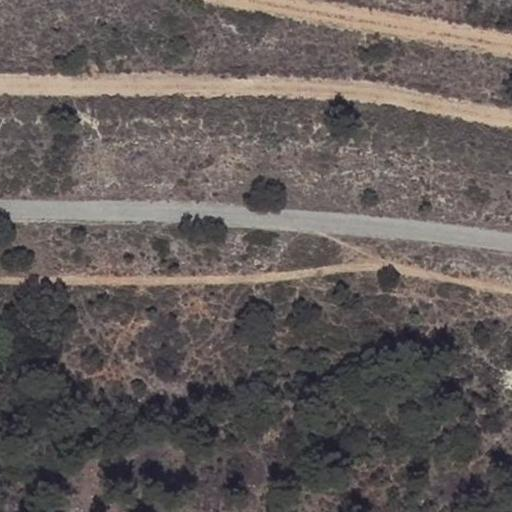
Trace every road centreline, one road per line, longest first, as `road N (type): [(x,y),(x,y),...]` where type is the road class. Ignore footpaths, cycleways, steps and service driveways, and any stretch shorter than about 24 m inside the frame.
road 1 (track): [(0,84),(326,81),(511,112)]
road 2 (track): [(511,282),(410,262),(0,275)]
road 3 (unclassified): [(0,204),(202,208),(511,242)]
road 4 (track): [(250,0),(511,46)]
